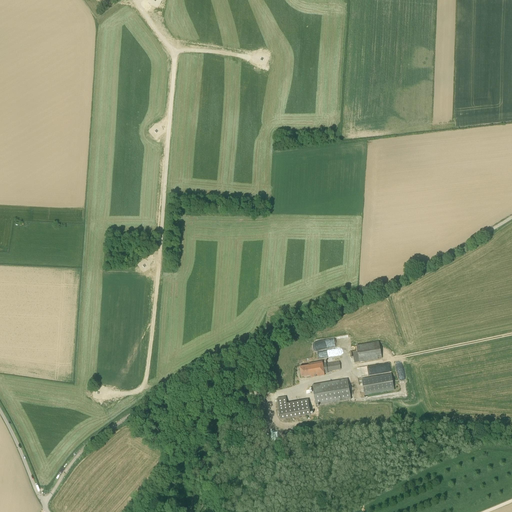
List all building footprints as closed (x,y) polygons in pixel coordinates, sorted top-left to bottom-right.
[(360,363),(382,359),(379,342),(357,346),(360,363)] [(322,362),(307,365),(308,366),(300,368),(301,378),(311,376),(311,378),(325,375),(324,374),(328,373),(328,372),(341,369),(339,362),(326,365),(326,363),(323,364),(322,362)] [(394,390),(391,375),(362,380),(365,395),(394,390)] [(348,380),(312,386),(316,406),(351,399),(348,380)] [(287,404),(286,397),(277,399),(278,405),(287,404)] [(308,400),(300,402),(302,416),(311,415),(308,400)]
